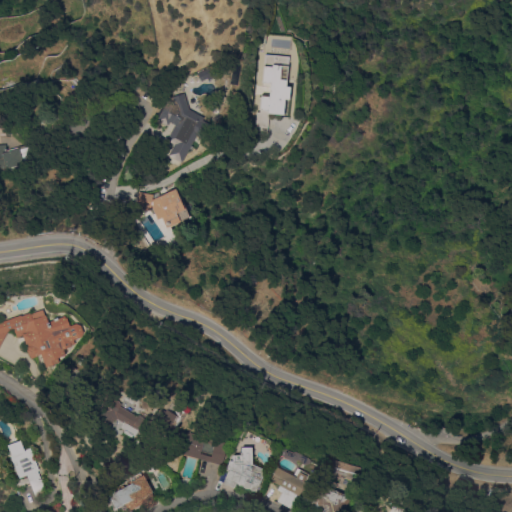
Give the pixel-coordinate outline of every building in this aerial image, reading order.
[(256,127),(258,112),(261,112),(262,96),(271,97),(272,83),(264,83),(266,55),(290,57),(288,86),(292,87),(291,100),(290,99),(289,115),(270,114),(269,128),(256,127)] [(197,74),(205,70),(209,77),(201,81),(197,74)] [(170,99),(177,103),(174,93),(184,90),(190,109),(205,118),(204,120),(216,126),(208,141),(198,136),(184,163),(170,155),(176,144),(168,140),(176,125),(171,122),(169,126),(159,120),(170,99)] [(0,145),(7,145),(7,150),(42,140),(45,152),(24,163),(8,168),(0,169),(0,145)] [(137,208),(140,192),(155,195),(154,200),(177,188),(185,207),(187,207),(191,217),(167,228),(162,218),(158,220),(152,209),(152,210),(149,210),(137,208)] [(41,353),(38,355),(38,357),(32,359),(31,356),(30,357),(28,349),(29,349),(28,347),(29,346),(28,344),(27,344),(24,335),(18,337),(15,329),(9,331),(0,348),(0,322),(22,315),(22,316),(31,313),(32,314),(44,309),(46,315),(47,315),(49,322),(65,316),(66,318),(68,317),(71,326),(77,323),(82,326),(84,332),(82,337),(74,340),(76,344),(73,345),(73,347),(64,349),(66,355),(59,358),(60,363),(46,367),(45,362),(41,353)] [(126,423),(118,418),(112,428),(94,417),(109,394),(121,402),(124,404),(123,406),(139,417),(140,415),(152,422),(145,433),(141,430),(137,437),(123,428),(126,423)] [(179,453),(186,430),(230,443),(224,465),(179,453)] [(39,470),(37,471),(46,493),(35,497),(27,475),(19,478),(11,456),(12,455),(8,445),(21,441),(24,450),(30,448),(39,470)] [(229,472),(226,470),(230,460),(233,462),(233,455),(242,455),(242,448),(253,447),(253,464),(266,470),(257,492),(237,484),(235,488),(224,483),(229,472)] [(277,501),(282,492),(277,490),(279,485),(270,480),(278,466),(294,474),(297,468),(308,474),(305,480),(311,483),(301,502),(296,500),(291,509),(277,501)] [(155,493),(153,493),(159,503),(149,509),(146,504),(131,511),(126,504),(115,510),(108,498),(133,484),(132,482),(145,475),(155,493)] [(346,511),(329,511),(326,511),(327,509),(322,507),(320,511),(312,511),(310,511),(321,484),(327,487),(329,482),(338,485),(335,490),(352,497),(346,511)]
